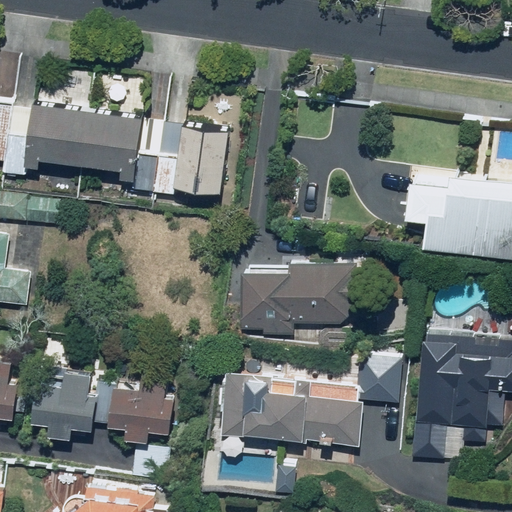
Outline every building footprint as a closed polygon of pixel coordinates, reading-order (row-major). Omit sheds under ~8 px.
[(0,81),(0,150),(12,152),(18,99),(7,98),(9,83),(0,81)] [(158,103),(51,88),(43,144),(150,160),(158,103)] [(42,99),(21,97),(13,162),(35,165),(42,99)] [(166,149),(163,184),(187,186),(189,171),(235,176),(242,114),(196,109),(191,152),(166,149)] [(440,229),(511,237),(511,173),(453,167),(452,175),(429,172),(426,202),(443,204),(440,229)] [(16,218),(17,211),(65,214),(67,190),(0,184),(0,209),(1,210),(0,217),(16,218)] [(0,291),(35,295),(38,261),(14,259),(18,224),(0,222),(0,291)] [(366,252),(300,249),(299,261),(257,260),(254,312),(273,313),(272,326),(303,327),(303,313),(363,316),(366,252)] [(511,328),(435,322),(422,447),(468,450),(470,430),(494,432),(495,416),(511,417),(511,411),(511,328)] [(24,348),(0,346),(0,411),(8,412),(9,401),(33,402),(34,369),(23,369),(24,348)] [(103,375),(104,358),(52,353),(47,407),(64,408),(63,421),(88,424),(88,413),(110,415),(111,400),(118,400),(120,376),(103,375)] [(328,364),(236,356),(230,421),(370,434),(375,376),(327,371),(328,364)] [(183,418),(184,382),(178,382),(179,363),(156,362),(156,377),(131,377),(130,409),(142,410),(142,425),(163,426),(163,417),(183,418)] [(177,441),(144,437),(140,467),(173,472),(177,441)] [(12,511),(16,477),(0,475),(0,511),(12,511)] [(163,499),(164,485),(61,480),(59,511),(185,511),(186,500),(163,499)]
